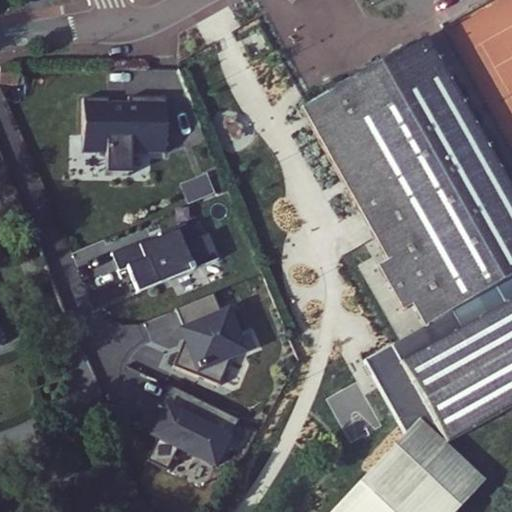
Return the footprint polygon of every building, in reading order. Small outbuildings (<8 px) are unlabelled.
[(311,102),(301,108),(337,171),(354,204),(349,233),(371,239),(385,263),(377,266),(403,313),(411,308),(422,327),(450,312),(511,277),(511,198),(422,41),(388,60),(311,102)] [(0,107),(13,108),(14,90),(0,89),(0,107)] [(162,93),(81,91),(81,154),(105,155),(105,177),(129,177),(128,155),(163,155),(162,93)] [(148,179),(147,155),(130,156),(131,180),(148,179)] [(187,206),(213,196),(205,176),(179,186),(187,206)] [(193,242),(188,226),(110,256),(129,304),(220,268),(210,237),(193,242)] [(511,277),(450,312),(462,331),(403,363),(447,447),(511,409),(511,277)] [(181,331),(182,343),(171,369),(241,395),(251,359),(264,352),(254,328),(238,334),(228,311),(220,313),(212,295),(174,311),(181,331)] [(47,376),(76,364),(72,354),(43,366),(47,376)] [(237,422),(169,387),(144,444),(211,480),(237,422)] [(456,511),(485,482),(419,422),(334,511),(456,511)]
